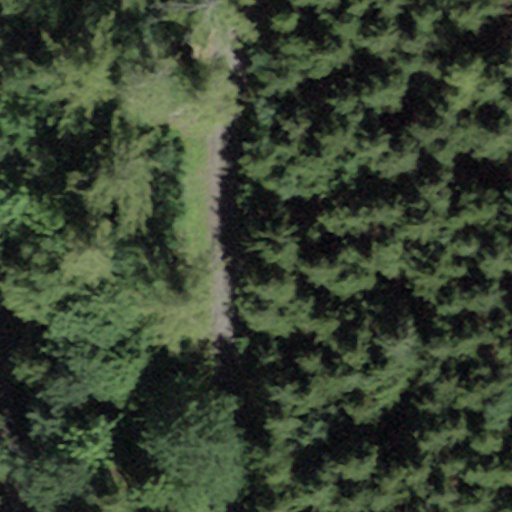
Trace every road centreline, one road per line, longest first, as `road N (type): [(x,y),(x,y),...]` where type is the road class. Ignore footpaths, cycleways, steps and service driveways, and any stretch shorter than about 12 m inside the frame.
road 1 (track): [(231,511),(240,429),(228,202),(234,48),(246,0)]
road 2 (track): [(0,318),(25,420),(29,511)]
